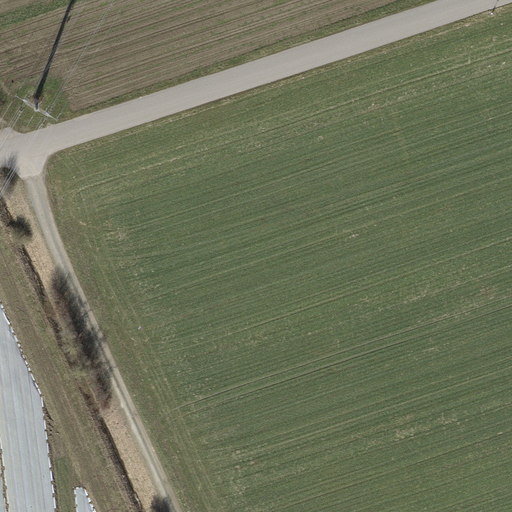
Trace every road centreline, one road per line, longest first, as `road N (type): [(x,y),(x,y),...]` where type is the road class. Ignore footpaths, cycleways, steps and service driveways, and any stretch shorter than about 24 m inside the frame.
road 1 (unclassified): [(0,155),(489,0)]
road 2 (track): [(180,511),(29,149)]
